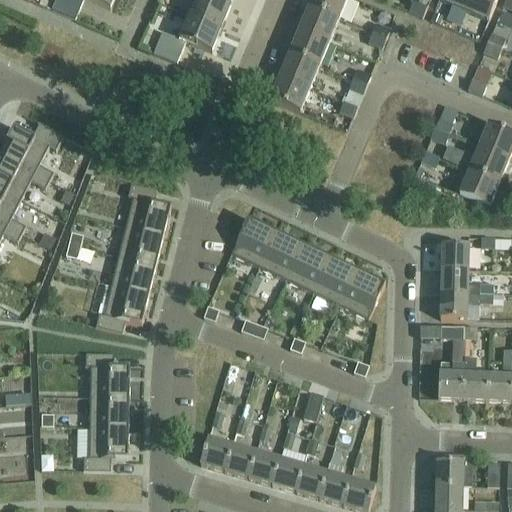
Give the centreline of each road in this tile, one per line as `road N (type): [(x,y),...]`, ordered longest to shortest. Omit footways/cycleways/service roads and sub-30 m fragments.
road 1 (residential): [(324,220),(389,80),(511,125)]
road 2 (residential): [(401,402),(169,322)]
road 3 (residential): [(401,402),(403,270),(394,255),(324,220)]
road 4 (residential): [(0,94),(24,90),(169,161),(209,171)]
road 5 (residential): [(209,171),(284,0)]
road 6 (residential): [(160,486),(169,322)]
road 7 (residential): [(169,322),(209,171)]
road 8 (residential): [(324,220),(209,171)]
road 9 (residential): [(280,511),(160,486)]
